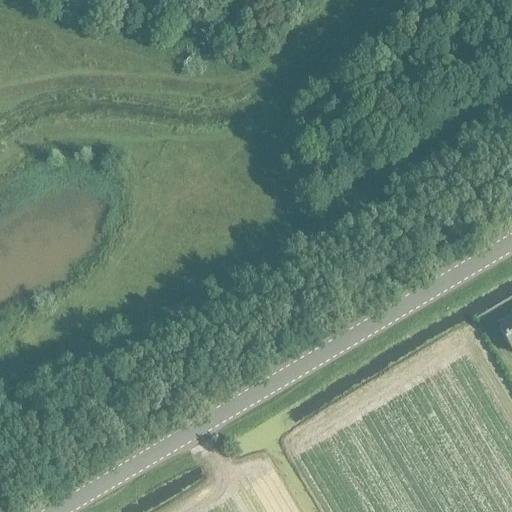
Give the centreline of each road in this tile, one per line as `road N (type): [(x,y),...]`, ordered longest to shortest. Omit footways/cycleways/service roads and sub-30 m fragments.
road 1 (track): [(0,414),(511,107)]
road 2 (secondary): [(54,511),(511,241)]
